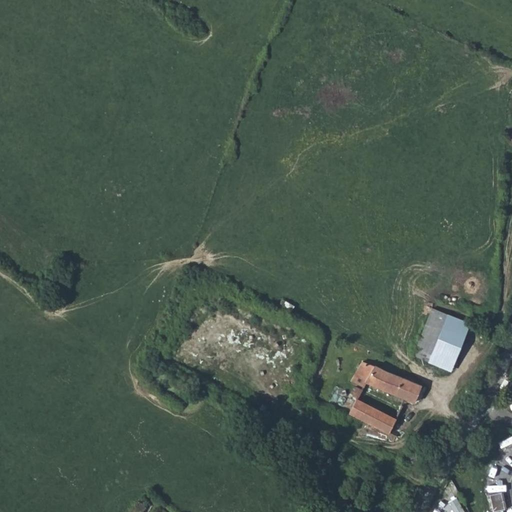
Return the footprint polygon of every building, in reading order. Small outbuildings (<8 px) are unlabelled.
[(448,314),(429,361),(451,370),(471,322),(448,314)] [(363,362),(351,381),(363,387),(365,382),(414,402),(421,385),(392,373),(391,374),(376,366),(363,362)] [(355,400),(349,413),(355,416),(355,415),(389,433),(396,419),(357,400),(362,390),(356,387),(355,388),(354,388),(353,389),(348,396),(355,400)] [(414,418),(400,411),(396,419),(389,433),(398,437),(399,436),(404,438),(414,418)] [(504,506),(502,497),(500,497),(499,494),(490,496),(493,511),(496,511),(502,511),(501,507),(504,506)] [(439,503),(434,511),(449,511),(451,510),(439,503)]
